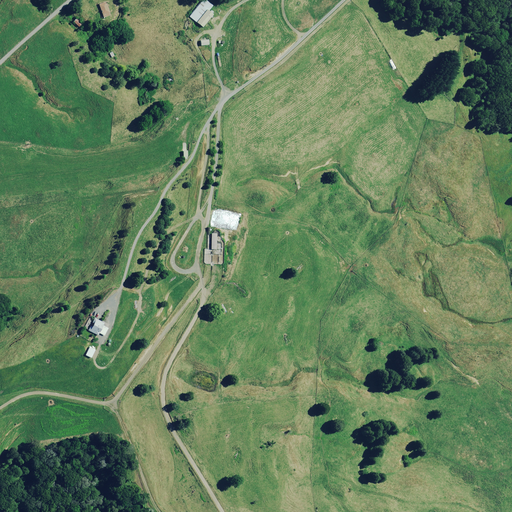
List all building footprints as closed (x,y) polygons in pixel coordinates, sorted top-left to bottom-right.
[(213,6),(205,0),(202,0),(189,17),(203,27),(213,14),(209,11),(213,6)] [(111,15),(106,2),(99,4),(103,18),(111,15)] [(82,24),(77,18),(73,21),(79,27),(82,24)] [(216,234),(212,234),(211,249),(220,249),(220,244),(216,244),(216,234)] [(224,307),(222,304),(217,307),(221,314),(226,311),(225,309),(225,308),(224,307)] [(104,323),(94,318),(92,323),(94,323),(92,327),(90,326),(88,330),(98,335),(99,333),(104,336),(108,328),(103,325),(104,323)]
